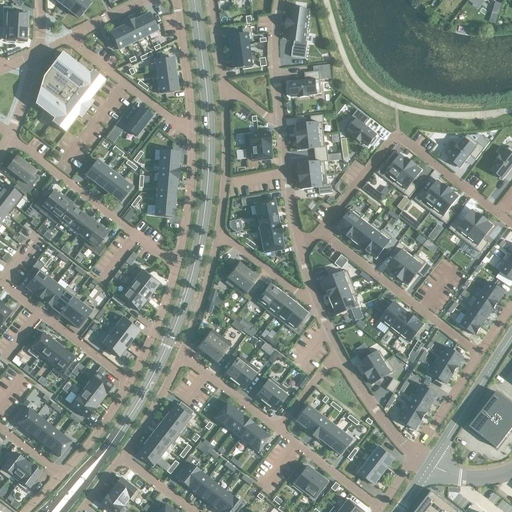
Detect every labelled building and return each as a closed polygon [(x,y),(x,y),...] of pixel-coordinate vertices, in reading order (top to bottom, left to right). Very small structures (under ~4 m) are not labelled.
[(64,0),(61,5),(69,12),(78,0),(64,0)] [(78,0),(69,12),(78,18),(90,3),(85,0),(78,0)] [(495,2),(492,13),(499,15),(502,4),(495,2)] [(287,18),(286,30),(289,31),(288,40),(293,41),(291,57),(306,59),(308,41),(307,41),(308,31),(306,31),(308,12),(292,9),(291,19),(287,18)] [(3,13),(2,27),(4,27),(26,28),(27,14),(3,13)] [(138,19),(147,36),(158,31),(149,14),(138,19)] [(128,21),(138,41),(147,36),(138,19),(135,21),(134,19),(128,21)] [(119,28),(128,45),(138,41),(128,21),(123,24),(124,26),(119,28)] [(4,27),(4,40),(26,41),(26,28),(4,27)] [(110,33),(118,50),(128,45),(119,28),(110,33)] [(247,33),(227,36),(229,47),(249,45),(247,33)] [(249,45),(229,47),(230,58),(250,55),(249,45)] [(43,77),(34,105),(53,120),(51,123),(65,133),(77,117),(78,118),(80,119),(86,112),(87,110),(93,102),(91,101),(90,100),(105,81),(91,71),(89,74),(77,65),(62,53),(48,70),(43,77)] [(250,55),(230,58),(232,70),(242,68),(242,70),(252,68),(250,55)] [(173,59),(154,61),(156,73),(175,70),(173,59)] [(175,70),(156,73),(157,83),(176,80),(175,70)] [(305,81),(289,83),(290,98),(299,97),(299,99),(309,98),(309,95),(321,94),(320,81),(321,80),(320,71),(304,73),(305,81)] [(176,80),(157,83),(159,94),(178,92),(176,80)] [(125,127),(136,137),(151,117),(140,108),(128,123),(121,118),(113,128),(120,133),(125,127)] [(353,117),(344,128),(354,136),(353,138),(361,144),(362,142),(369,147),(370,145),(372,146),(377,139),(376,138),(378,135),(365,125),(370,119),(358,110),(352,117),(353,117)] [(297,132),(296,132),(296,138),(324,135),(323,123),(324,123),(323,115),(310,117),(311,123),(296,125),(297,132)] [(248,135),(243,136),(245,148),(270,146),(269,133),(248,135)] [(324,135),(296,138),(297,145),(298,145),(299,151),(314,150),(315,156),(328,154),(327,147),(325,147),(324,135)] [(449,148),(445,153),(450,157),(449,159),(451,161),(450,162),(456,168),(458,166),(460,168),(469,155),(476,161),(490,142),(483,137),(478,143),(475,142),(467,135),(459,145),(458,144),(453,151),(449,148)] [(496,164),(492,170),(494,172),(492,174),(499,179),(500,177),(502,179),(511,166),(511,145),(511,147),(510,146),(502,157),(500,156),(495,163),(496,164)] [(270,146),(245,148),(246,161),(247,168),(256,167),(256,160),(272,159),(270,146)] [(159,162),(178,164),(179,152),(160,151),(159,162)] [(299,171),(298,171),(299,177),(326,174),(325,162),(329,162),(328,154),(315,156),(316,162),(298,164),(299,171)] [(386,163),(377,173),(393,186),(412,162),(407,158),(406,159),(401,155),(391,167),(386,163)] [(36,171),(17,157),(7,169),(26,184),(36,171)] [(85,175),(94,182),(106,167),(97,160),(85,175)] [(159,162),(158,172),(179,174),(180,168),(180,165),(178,165),(178,164),(159,162)] [(412,162),(393,186),(409,198),(418,188),(412,183),(422,171),(416,166),(416,165),(412,162)] [(106,167),(94,182),(103,189),(114,174),(106,167)] [(158,172),(157,184),(176,185),(176,184),(179,184),(179,181),(179,174),(158,172)] [(114,174),(103,189),(111,196),(123,181),(114,174)] [(326,174),(299,177),(300,184),(301,184),(301,190),(319,188),(319,195),(332,194),(331,186),(328,186),(326,174)] [(123,181),(111,196),(120,202),(132,187),(123,181)] [(423,189),(414,200),(430,212),(449,188),(444,184),(443,185),(438,181),(428,193),(423,189)] [(3,183),(0,186),(0,195),(15,207),(22,198),(21,196),(3,183)] [(367,183),(363,188),(380,203),(385,197),(367,183)] [(157,184),(156,194),(175,196),(176,185),(157,184)] [(449,188),(430,212),(446,224),(455,214),(449,209),(459,197),(454,193),(454,192),(449,188)] [(40,193),(35,189),(31,194),(36,198),(40,193)] [(33,207),(47,218),(51,213),(63,197),(55,190),(46,201),(41,197),(33,207)] [(155,205),(174,207),(175,196),(156,194),(155,205)] [(0,195),(0,209),(8,216),(9,216),(8,216),(15,207),(0,195)] [(51,213),(47,218),(56,225),(60,220),(71,206),(72,204),(63,197),(51,213)] [(331,197),(327,201),(332,205),(336,201),(331,197)] [(274,200),(253,204),(255,216),(253,216),(254,217),(276,212),(274,200)] [(155,205),(154,216),(173,218),(174,207),(155,205)] [(55,227),(64,234),(67,230),(69,227),(80,213),(71,206),(60,220),(56,225),(55,227)] [(350,211),(337,228),(347,237),(361,219),(364,216),(354,208),(351,211),(350,211)] [(0,223),(2,225),(8,216),(0,209),(0,223)] [(457,218),(449,229),(465,241),(483,218),(478,214),(472,210),(463,223),(457,218)] [(421,225),(403,211),(398,217),(416,230),(421,225)] [(276,212),(254,217),(256,229),(279,224),(276,212)] [(69,227),(67,230),(76,237),(78,234),(89,220),(80,213),(69,227)] [(125,216),(123,218),(128,222),(132,217),(127,213),(125,216)] [(78,234),(76,237),(84,243),(83,245),(83,246),(87,241),(99,225),(91,218),(89,220),(78,234)] [(483,218),(465,241),(481,254),(489,243),(484,239),(493,226),(488,222),(483,218)] [(361,219),(347,237),(356,243),(370,226),(361,219)] [(229,222),(229,225),(229,227),(229,228),(230,229),(235,232),(242,231),(240,220),(229,222)] [(279,224),(256,229),(258,229),(260,240),(281,236),(279,225),(279,224)] [(370,226),(356,243),(366,251),(381,232),(381,231),(371,224),(370,226)] [(87,241),(83,246),(97,256),(105,246),(100,243),(108,232),(99,225),(87,241)] [(381,232),(366,251),(377,259),(390,242),(393,238),(382,230),(381,231),(381,232)] [(434,241),(437,237),(432,233),(428,237),(434,241)] [(281,236),(260,240),(263,253),(284,249),(281,236)] [(250,242),(247,246),(254,251),(257,247),(250,242)] [(398,258),(388,270),(398,278),(412,258),(403,251),(406,247),(400,242),(391,253),(398,258)] [(412,258),(398,278),(408,286),(418,273),(424,278),(432,267),(415,254),(412,258)] [(511,267),(506,263),(499,272),(511,280),(511,267)] [(239,264),(226,280),(234,287),(248,270),(239,264)] [(130,277),(152,294),(159,284),(138,268),(130,277)] [(25,288),(34,295),(47,277),(38,270),(27,285),(25,288)] [(234,287),(233,289),(241,295),(243,297),(246,300),(248,301),(251,297),(246,293),(257,278),(248,270),(234,287)] [(343,272),(322,280),(327,293),(348,284),(352,283),(348,271),(344,272),(343,272)] [(34,295),(42,302),(56,284),(47,277),(34,295)] [(126,287),(146,302),(152,294),(130,277),(130,278),(132,279),(126,287)] [(489,281),(483,291),(499,302),(506,293),(489,281)] [(348,284),(327,293),(331,303),(353,295),(357,294),(352,283),(348,284)] [(42,302),(51,309),(68,287),(67,287),(64,290),(56,284),(42,302)] [(270,285),(256,303),(265,310),(279,292),(270,285)] [(51,309),(60,315),(76,294),(68,287),(51,309)] [(111,299),(122,307),(126,302),(138,312),(146,302),(126,287),(119,296),(115,293),(111,299)] [(212,290),(208,301),(214,303),(216,297),(218,291),(212,290)] [(483,291),(477,299),(494,310),(499,302),(483,291)] [(279,292),(265,310),(274,318),(288,300),(279,292)] [(60,315),(68,322),(83,302),(81,304),(74,298),(76,294),(60,315)] [(353,295),(331,303),(336,316),(358,308),(357,307),(359,307),(355,295),(357,294),(353,295)] [(477,299),(471,307),(488,319),(494,310),(477,299)] [(288,300),(274,318),(284,325),(286,322),(297,307),(288,300)] [(208,301),(205,313),(210,314),(214,304),(214,303),(208,301)] [(68,322),(78,329),(87,317),(92,321),(99,312),(94,307),(92,309),(83,302),(68,322)] [(394,302),(379,321),(381,322),(389,329),(390,329),(405,310),(394,302)] [(3,305),(0,309),(0,327),(12,312),(3,305)] [(297,307),(286,322),(294,328),(292,331),(298,336),(305,327),(299,323),(307,314),(297,307)] [(471,307),(466,316),(482,327),(488,319),(471,307)] [(405,310),(390,329),(399,337),(414,317),(405,310)] [(111,324),(132,341),(140,331),(120,316),(114,325),(112,323),(111,324)] [(466,316),(459,325),(476,336),(482,327),(466,316)] [(414,317),(399,337),(409,344),(424,325),(414,317)] [(105,332),(126,349),(132,341),(111,324),(105,332)] [(212,330),(197,348),(207,356),(221,337),(212,330)] [(30,348),(27,352),(35,358),(50,339),(42,332),(29,348),(30,348)] [(108,336),(101,345),(119,358),(126,349),(105,332),(105,333),(108,336)] [(221,337),(207,356),(216,363),(231,344),(221,337)] [(35,358),(36,359),(39,356),(46,361),(59,345),(50,339),(35,358)] [(418,341),(413,349),(419,352),(424,345),(418,341)] [(365,344),(354,351),(357,356),(368,349),(365,344)] [(46,361),(55,368),(67,352),(59,345),(46,361)] [(448,347),(441,357),(459,367),(465,358),(448,347)] [(272,354),(267,361),(272,364),(277,358),(279,355),(275,351),(272,354)] [(361,362),(358,363),(362,369),(361,369),(365,375),(385,362),(386,361),(380,351),(378,352),(378,351),(372,355),(361,362)] [(55,368),(63,374),(76,358),(67,352),(55,368)] [(398,353),(396,355),(405,363),(408,360),(398,353)] [(239,356),(225,375),(234,382),(249,363),(239,356)] [(441,357),(436,366),(453,376),(459,367),(441,357)] [(385,362),(365,375),(369,381),(369,380),(372,386),(392,374),(391,373),(395,371),(388,360),(386,361),(385,362)] [(249,363),(234,382),(244,389),(258,371),(249,363)] [(436,366),(430,375),(447,385),(453,376),(436,366)] [(100,367),(96,372),(97,373),(101,376),(105,371),(100,367)] [(95,371),(88,381),(106,395),(114,385),(102,376),(97,373),(95,371)] [(304,376),(296,385),(301,389),(309,379),(304,376)] [(271,378),(256,396),(265,404),(280,385),(271,378)] [(393,378),(387,389),(393,394),(400,383),(393,378)] [(88,382),(83,389),(100,403),(105,397),(106,395),(88,381),(88,382)] [(280,385),(265,404),(275,411),(289,392),(280,385)] [(422,385),(416,394),(433,405),(439,395),(422,385)] [(77,396),(76,396),(94,410),(100,403),(83,389),(82,390),(77,396)] [(469,427),(497,449),(511,428),(511,404),(496,392),(469,427)] [(416,394),(410,403),(427,414),(433,405),(416,394)] [(69,405),(87,419),(94,410),(76,396),(74,399),(69,405)] [(176,404),(169,414),(185,426),(192,416),(191,415),(193,412),(180,403),(178,406),(176,404)] [(226,403),(213,419),(223,426),(235,410),(226,403)] [(410,403),(404,412),(422,422),(427,414),(410,403)] [(309,405),(297,421),(306,428),(319,413),(309,405)] [(15,424),(25,431),(37,415),(28,408),(15,424)] [(235,410),(223,426),(231,433),(244,417),(235,410)] [(404,412),(399,421),(416,432),(422,422),(404,412)] [(319,413),(306,428),(310,432),(309,433),(313,436),(327,419),(319,413)] [(169,414),(163,421),(180,435),(181,436),(187,428),(185,426),(169,414)] [(25,431),(33,438),(45,422),(37,415),(25,431)] [(244,417),(231,433),(240,439),(252,423),(244,417)] [(327,419),(313,436),(318,440),(319,439),(323,442),(335,426),(327,419)] [(163,421),(156,430),(172,442),(173,443),(180,435),(163,421)] [(45,422),(33,438),(42,444),(54,428),(45,422)] [(252,423),(240,439),(248,446),(261,430),(252,423)] [(335,426),(323,442),(332,449),(344,433),(335,426)] [(42,444),(50,451),(62,435),(54,428),(42,444)] [(156,430),(150,438),(166,450),(172,442),(156,430)] [(261,430),(248,446),(258,453),(270,437),(261,430)] [(344,433),(332,449),(341,456),(353,440),(344,433)] [(195,434),(191,440),(195,442),(195,443),(199,437),(195,434)] [(71,442),(62,435),(50,451),(59,458),(71,442)] [(150,438),(144,446),(160,458),(166,450),(150,438)] [(144,446),(137,455),(152,467),(160,458),(144,446)] [(379,447),(372,456),(388,468),(395,459),(379,447)] [(0,470),(0,472),(8,479),(11,476),(24,460),(14,453),(0,470)] [(189,456),(183,463),(187,467),(193,460),(189,456)] [(372,456),(365,465),(381,477),(388,468),(372,456)] [(11,476),(19,482),(31,466),(24,460),(11,476)] [(175,461),(170,466),(174,469),(178,464),(175,461)] [(190,464),(177,480),(186,487),(198,471),(190,464)] [(365,465),(358,474),(374,486),(381,477),(365,465)] [(18,483),(27,491),(41,473),(31,466),(19,482),(18,483)] [(308,466),(292,486),(303,494),(303,493),(319,474),(308,466)] [(198,471),(186,487),(195,494),(208,478),(198,471)] [(319,474),(303,493),(313,501),(328,481),(319,474)] [(120,478),(113,487),(129,500),(132,502),(140,493),(120,478)] [(208,478),(195,494),(204,500),(216,484),(208,478)] [(336,482),(331,489),(335,492),(340,486),(336,482)] [(216,484),(204,500),(213,507),(225,491),(216,484)] [(113,487),(107,495),(123,507),(129,500),(113,487)] [(225,491),(213,507),(218,511),(222,511),(234,498),(225,491)] [(458,511),(452,507),(453,507),(452,507),(446,502),(445,501),(445,502),(439,497),(438,496),(432,492),(433,492),(431,491),(431,492),(426,498),(425,499),(426,499),(421,505),(420,506),(416,511),(415,511),(458,511)] [(107,495),(99,504),(109,511),(124,511),(126,510),(123,507),(107,495)] [(274,499),(273,501),(277,503),(279,505),(283,501),(277,496),(274,499)] [(234,498),(222,511),(237,511),(243,505),(234,498)] [(363,511),(346,499),(337,509),(340,511),(363,511)]
